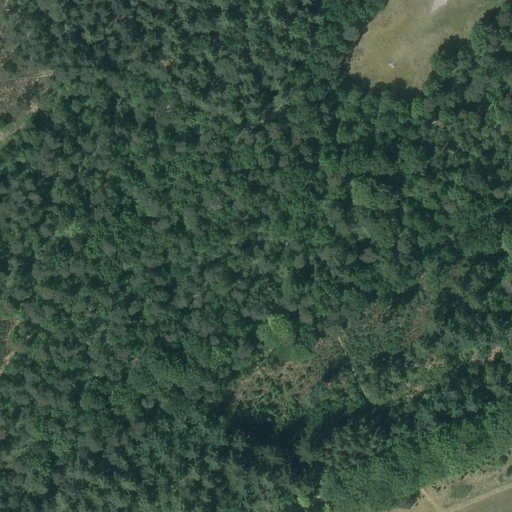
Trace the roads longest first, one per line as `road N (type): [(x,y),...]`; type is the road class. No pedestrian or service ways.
road 1 (track): [(287,511),(511,413)]
road 2 (unknown): [(357,511),(511,442)]
